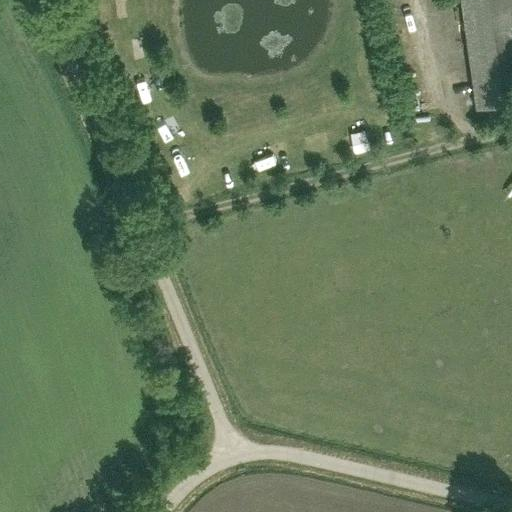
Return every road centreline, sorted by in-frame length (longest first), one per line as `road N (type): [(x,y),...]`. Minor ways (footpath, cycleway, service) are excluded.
road 1 (unclassified): [(235,455),(96,117),(39,0)]
road 2 (unclassified): [(235,455),(281,452),(511,507)]
